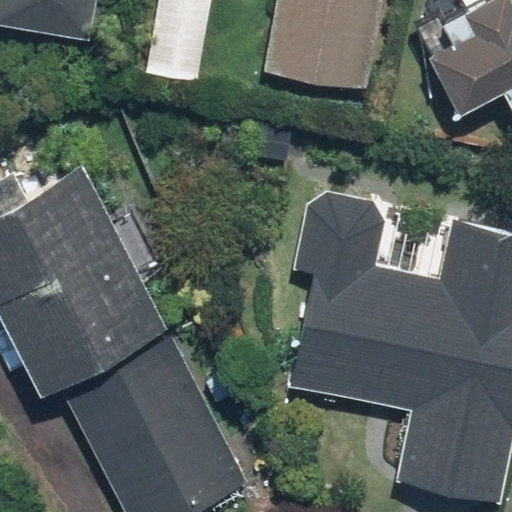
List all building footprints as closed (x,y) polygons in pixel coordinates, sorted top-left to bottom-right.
[(0,0),(0,32),(19,35),(20,19),(85,27),(88,0),(0,0)] [(209,0),(145,0),(135,68),(199,77),(209,0)] [(375,0),(266,0),(259,63),(366,76),(375,0)] [(511,0),(449,0),(450,1),(397,27),(432,99),(478,77),(491,104),(511,94),(511,0)] [(131,265),(149,255),(118,195),(100,204),(71,147),(0,182),(0,333),(24,381),(53,366),(127,511),(169,511),(238,477),(131,265)] [(496,492),(511,412),(511,228),(445,215),(433,276),(376,267),(387,196),(304,184),(274,380),(408,400),(394,472),(496,492)]
